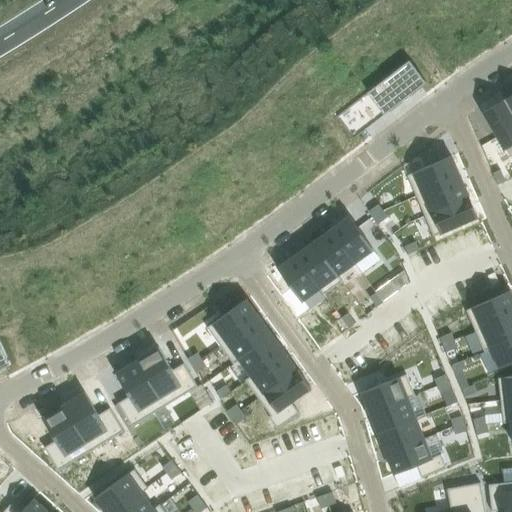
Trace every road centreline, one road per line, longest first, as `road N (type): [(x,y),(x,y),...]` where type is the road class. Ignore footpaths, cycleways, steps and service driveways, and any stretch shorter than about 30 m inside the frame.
road 1 (residential): [(226,254),(344,409),(371,511)]
road 2 (residential): [(0,397),(226,254)]
road 3 (residential): [(226,254),(438,99)]
road 4 (residential): [(438,99),(511,257)]
